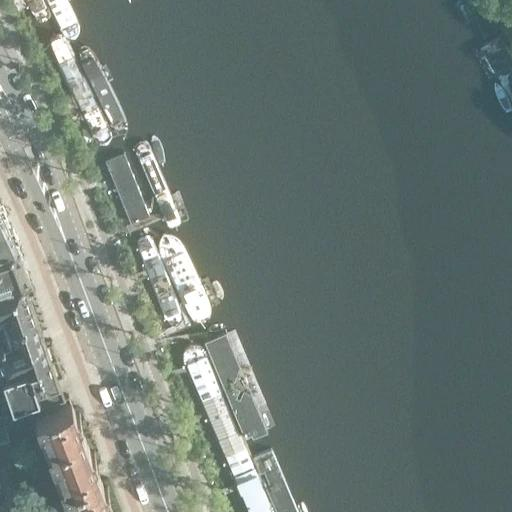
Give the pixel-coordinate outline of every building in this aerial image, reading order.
[(26,0),(37,21),(38,21),(40,22),(41,22),(43,22),(45,21),(46,21),(47,20),(49,18),(50,17),(50,16),(51,14),(43,0),(26,0)] [(47,0),(63,31),(64,32),(65,34),(67,35),(68,35),(70,36),(71,36),(73,36),(75,35),(76,35),(78,34),(79,32),(80,31),(80,30),(81,28),(81,26),(81,25),(68,0),(47,0)] [(494,0),(474,0),(492,32),(507,24),(494,0)] [(51,42),(51,44),(95,139),(97,140),(98,141),(99,142),(101,143),(103,143),(105,143),(106,143),(108,142),(109,141),(111,140),(112,138),(113,137),(113,135),(113,134),(113,132),(67,36),(66,35),(64,34),(63,34),(61,34),(60,34),(58,34),(56,35),(55,35),(54,36),(53,38),(52,39),(51,41),(51,42)] [(511,53),(500,35),(474,51),(511,111),(511,53)] [(127,120),(126,117),(99,59),(88,45),(87,44),(86,44),(84,44),(83,44),(82,45),(81,46),(80,47),(80,48),(80,49),(83,64),(111,124),(113,126),(114,128),(116,130),(118,131),(120,133),(122,134),(124,135),(127,136),(127,133),(128,130),(128,128),(128,125),(128,122),(127,120)] [(171,221),(135,137),(122,142),(158,227),(159,227),(160,228),(162,228),(163,228),(165,228),(166,227),(167,227),(168,226),(169,225),(170,223),(170,222),(171,221)] [(130,227),(148,219),(125,160),(107,167),(130,227)] [(5,216),(0,217),(0,243),(15,238),(5,216)] [(137,238),(138,247),(166,319),(167,320),(168,322),(169,323),(170,323),(172,324),(173,324),(175,324),(176,324),(178,323),(179,323),(180,322),(181,320),(182,319),(183,318),(183,316),(155,241),(149,233),(137,238)] [(15,238),(0,243),(0,281),(28,272),(15,238)] [(177,244),(202,309),(202,310),(203,311),(204,312),(205,313),(206,314),(207,314),(208,314),(210,314),(211,314),(212,313),(213,312),(214,311),(214,310),(214,309),(214,307),(214,306),(188,240),(187,239),(186,239),(185,238),(183,238),(182,238),(181,238),(180,239),(179,240),(178,241),(178,242),(178,243),(177,244)] [(0,327),(36,316),(31,301),(28,291),(33,289),(28,272),(0,281),(0,327)] [(0,374),(56,355),(50,339),(45,341),(41,331),(36,316),(0,327),(0,374)] [(266,427),(225,329),(205,337),(246,435),(266,427)] [(183,355),(249,511),(275,511),(206,346),(204,345),(203,344),(201,343),(199,342),(197,342),(195,342),(193,343),(191,343),(190,344),(188,345),(187,346),(185,348),(184,349),(183,351),(183,353),(183,355)] [(64,395),(59,383),(56,374),(62,372),(56,355),(0,374),(0,397),(11,393),(14,401),(2,405),(6,416),(64,397),(63,395),(64,395)] [(79,423),(80,420),(81,419),(78,413),(74,410),(68,394),(64,395),(63,395),(64,397),(67,404),(33,417),(37,427),(40,425),(48,446),(83,432),(79,423)] [(0,451),(11,447),(1,417),(0,417),(0,451)] [(94,462),(95,458),(95,457),(93,451),(89,449),(83,432),(48,446),(45,447),(51,462),(54,461),(60,476),(57,478),(60,487),(98,472),(94,462)] [(298,511),(271,449),(254,456),(276,511),(298,511)] [(113,511),(107,495),(109,491),(106,485),(102,483),(98,472),(60,487),(64,497),(67,495),(73,510),(70,511),(69,511),(113,511)]
